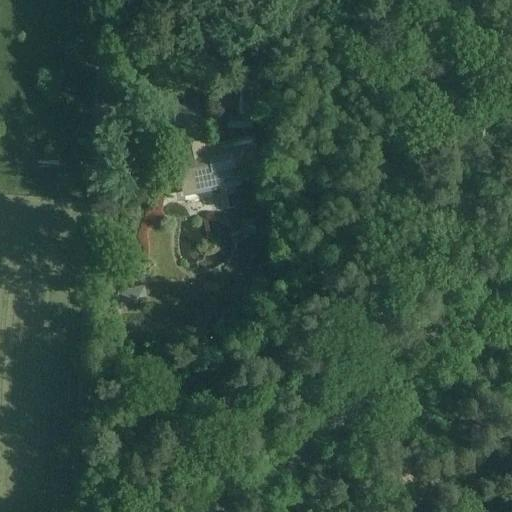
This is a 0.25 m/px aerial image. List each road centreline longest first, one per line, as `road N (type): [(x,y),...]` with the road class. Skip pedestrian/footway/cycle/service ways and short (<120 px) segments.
road 1 (track): [(82,511),(105,0)]
road 2 (unclassified): [(229,511),(511,279)]
